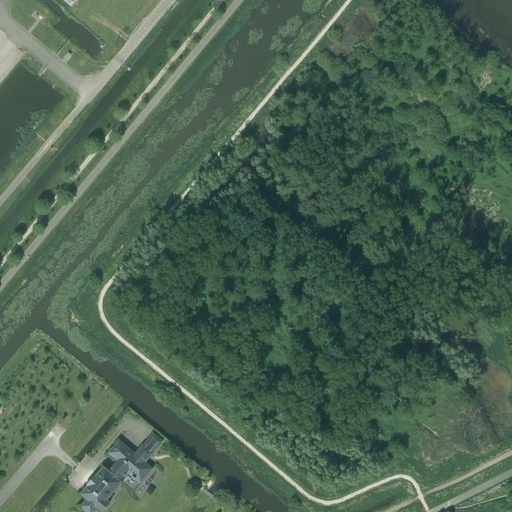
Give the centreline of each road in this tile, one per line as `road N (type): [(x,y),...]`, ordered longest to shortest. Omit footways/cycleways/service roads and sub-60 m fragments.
road 1 (unknown): [(0,265),(221,0)]
road 2 (unknown): [(511,451),(384,511)]
road 3 (unclassified): [(90,94),(168,0)]
